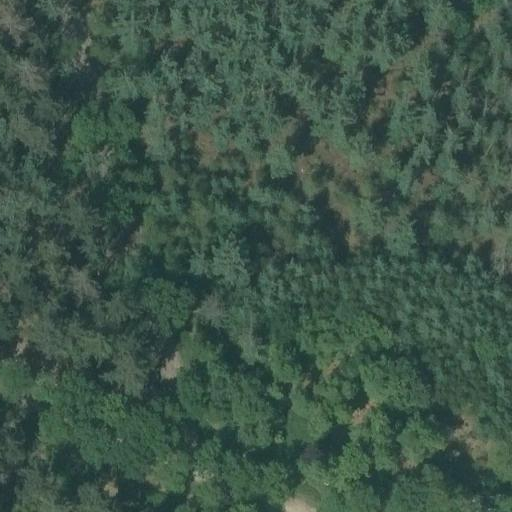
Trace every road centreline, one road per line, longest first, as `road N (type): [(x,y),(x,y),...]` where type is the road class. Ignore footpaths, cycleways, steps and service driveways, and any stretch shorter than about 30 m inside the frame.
road 1 (track): [(212,473),(75,0)]
road 2 (track): [(0,386),(212,473)]
